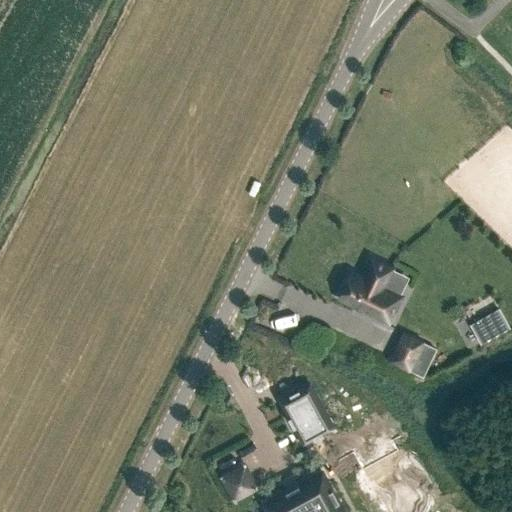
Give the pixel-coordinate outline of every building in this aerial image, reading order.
[(393,267),(371,256),(361,275),(352,271),(339,297),(389,322),(401,296),(383,287),(393,267)] [(483,340),(511,326),(511,321),(504,305),(473,319),(483,340)] [(435,348),(421,341),(408,368),(422,375),(435,348)] [(280,399),(303,441),(332,426),(308,384),(280,399)] [(255,487),(244,465),(222,477),(234,498),(255,487)] [(342,511),(321,473),(265,504),(269,511),(342,511)]
